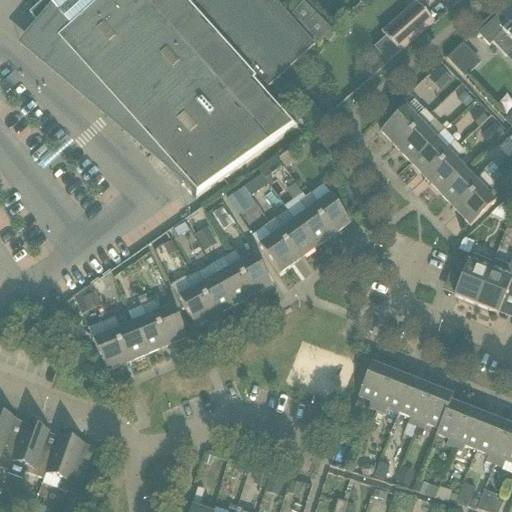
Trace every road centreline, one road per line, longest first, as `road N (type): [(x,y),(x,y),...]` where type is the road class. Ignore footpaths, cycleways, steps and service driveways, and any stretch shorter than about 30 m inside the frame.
road 1 (residential): [(130,452),(231,419),(308,439)]
road 2 (residential): [(511,349),(398,305),(418,250)]
road 3 (residential): [(130,452),(107,422),(0,383)]
